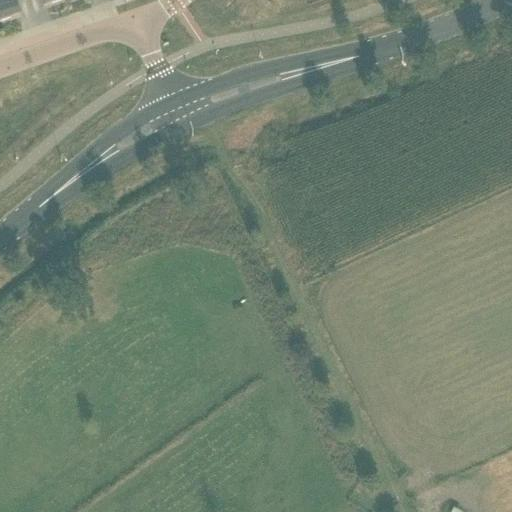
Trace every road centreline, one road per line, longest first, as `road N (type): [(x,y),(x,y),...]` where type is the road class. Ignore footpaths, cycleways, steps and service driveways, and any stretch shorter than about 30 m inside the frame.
road 1 (tertiary): [(406,42),(263,68),(174,102)]
road 2 (tertiary): [(185,126),(384,57),(406,42)]
road 3 (tertiary): [(174,102),(113,134),(36,197),(27,216)]
road 4 (tertiary): [(27,216),(185,126)]
road 5 (residential): [(0,69),(137,21)]
